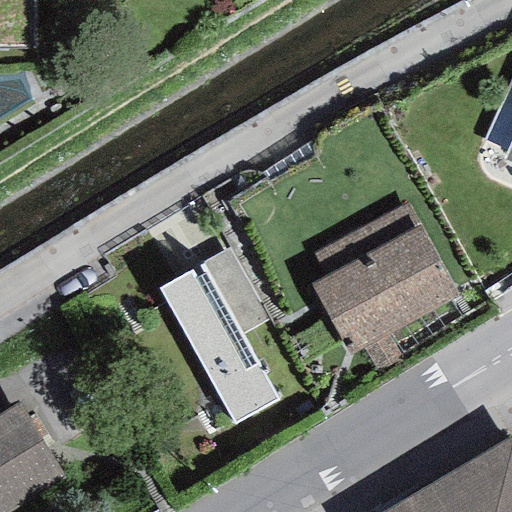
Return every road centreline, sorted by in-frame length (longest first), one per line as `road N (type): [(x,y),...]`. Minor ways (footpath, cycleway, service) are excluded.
road 1 (residential): [(0,293),(171,185),(503,0)]
road 2 (tertiary): [(251,511),(511,354)]
